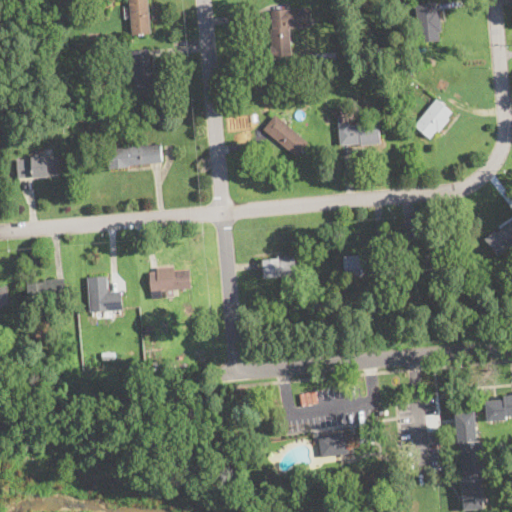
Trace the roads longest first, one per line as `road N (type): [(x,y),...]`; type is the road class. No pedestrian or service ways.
road 1 (residential): [(0,230),(462,187),(502,147)]
road 2 (residential): [(239,371),(203,0)]
road 3 (residential): [(511,345),(239,371)]
road 4 (residential): [(502,147),(493,0)]
